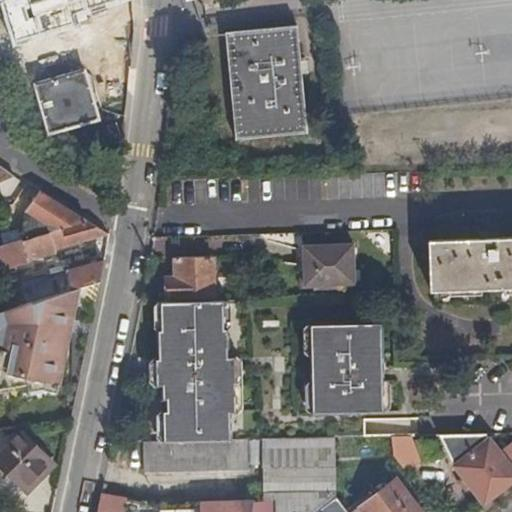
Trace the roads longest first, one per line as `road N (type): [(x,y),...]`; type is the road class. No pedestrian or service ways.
road 1 (residential): [(127,224),(127,267),(74,511)]
road 2 (residential): [(154,0),(127,224)]
road 3 (residential): [(0,143),(127,224)]
